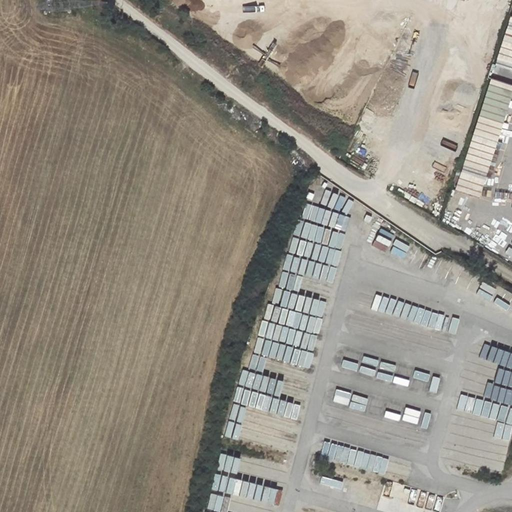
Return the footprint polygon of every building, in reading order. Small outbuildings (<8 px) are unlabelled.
[(493,61),(511,66),(511,17),(506,16),(493,61)] [(454,189),(479,196),(511,84),(485,77),(454,189)] [(330,222),(348,196),(322,179),(304,205),(330,222)] [(349,197),(340,208),(365,227),(373,216),(349,197)] [(337,249),(341,232),(292,218),(283,251),(316,260),(320,244),(337,249)] [(370,227),(363,237),(375,245),(382,235),(370,227)] [(401,235),(398,242),(419,253),(422,247),(401,235)] [(252,342),(252,355),(286,355),(286,342),(252,342)] [(245,386),(296,401),(300,386),(250,371),(245,386)] [(486,385),(483,398),(508,403),(511,389),(486,385)] [(228,401),(219,435),(276,451),(281,436),(269,433),(274,416),(253,410),(257,394),(233,387),(229,401),(228,401)] [(481,418),(476,435),(468,433),(464,449),(488,455),(484,471),(498,475),(511,426),(481,418)] [(362,466),(365,446),(326,440),(323,460),(362,466)] [(214,472),(210,486),(220,489),(224,474),(214,472)]
